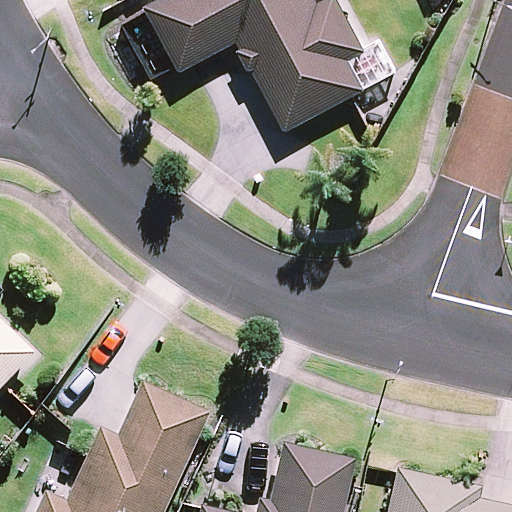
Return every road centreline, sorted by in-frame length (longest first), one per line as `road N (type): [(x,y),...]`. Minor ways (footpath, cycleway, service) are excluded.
road 1 (residential): [(16,66),(93,160),(186,240),(296,300),(416,338)]
road 2 (residential): [(511,73),(416,338)]
